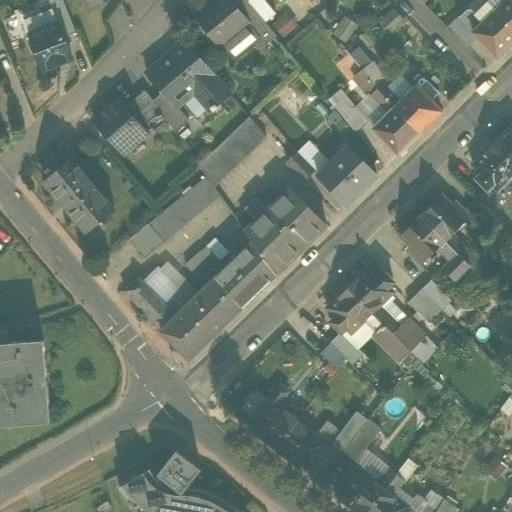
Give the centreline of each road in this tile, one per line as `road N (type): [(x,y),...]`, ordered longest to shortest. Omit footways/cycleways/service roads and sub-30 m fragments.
road 1 (residential): [(169,394),(511,73)]
road 2 (tertiary): [(0,196),(169,394)]
road 3 (residential): [(169,0),(0,170)]
road 4 (residential): [(169,394),(0,491)]
road 5 (tertiary): [(169,394),(297,511)]
